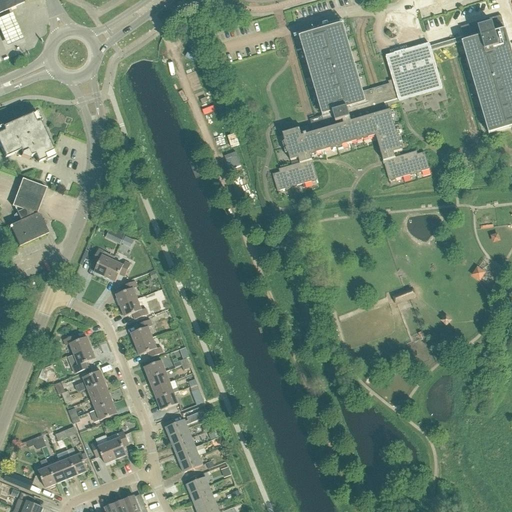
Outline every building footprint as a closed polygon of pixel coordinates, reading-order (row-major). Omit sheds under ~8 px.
[(0,0),(0,13),(24,3),(22,0),(0,0)] [(13,15),(0,20),(0,31),(7,48),(24,41),(13,15)] [(511,127),(511,58),(504,31),(505,30),(501,16),(461,28),(464,38),(430,48),(396,57),(387,60),(393,81),(390,82),(390,84),(361,93),(341,25),(301,37),(324,116),(333,113),(336,123),(343,121),(344,124),(310,134),(308,127),(283,134),(291,162),(299,159),(300,164),(278,171),(279,173),(272,175),(277,192),(317,180),(310,156),(375,136),(389,181),(429,170),(424,153),(417,155),(416,152),(395,158),(394,154),(402,151),(390,111),(386,112),(384,103),(442,86),(431,50),(464,41),(491,134),(511,127)] [(55,156),(35,114),(0,130),(0,148),(5,159),(17,154),(18,155),(18,157),(29,161),(32,152),(38,164),(55,156)] [(230,149),(238,146),(235,135),(227,137),(230,149)] [(19,248),(48,234),(40,217),(36,215),(46,189),(22,180),(12,207),(14,208),(21,222),(10,227),(19,248)] [(99,250),(93,263),(98,265),(95,273),(105,278),(113,262),(115,258),(99,250)] [(113,262),(105,278),(116,283),(119,275),(125,278),(131,265),(125,263),(123,267),(113,262)] [(477,270),(474,276),(480,280),(483,274),(477,270)] [(120,307),(138,300),(134,290),(138,288),(135,282),(122,287),(125,293),(116,296),(120,307)] [(138,300),(120,307),(125,318),(133,315),(135,320),(148,315),(146,309),(142,311),(138,300)] [(136,346),(153,339),(149,328),(153,327),(150,321),(137,326),(140,332),(131,335),(136,346)] [(74,356),(92,349),(87,338),(79,342),(77,336),(64,341),(66,347),(70,345),(74,356)] [(153,339),(136,346),(140,357),(148,353),(150,359),(163,354),(161,348),(157,350),(153,339)] [(92,349),(74,356),(69,358),(75,375),(90,369),(88,364),(96,360),(92,349)] [(149,380),(166,373),(162,362),(144,369),(149,380)] [(43,371),(39,379),(47,383),(49,377),(43,371)] [(85,383),(76,387),(78,393),(88,390),(105,383),(101,372),(84,379),(85,383)] [(166,373),(149,380),(153,390),(170,383),(166,373)] [(105,383),(88,390),(92,400),(109,394),(105,383)] [(157,401),(174,394),(170,383),(153,390),(157,401)] [(92,400),(96,411),(113,404),(109,394),(92,400)] [(174,394),(157,401),(161,412),(179,405),(174,394)] [(113,404),(96,411),(100,422),(118,415),(113,404)] [(52,410),(55,424),(69,421),(68,415),(59,417),(57,409),(52,410)] [(75,410),(69,412),(72,421),(78,418),(75,410)] [(185,421),(166,429),(169,438),(188,430),(187,426),(189,425),(202,419),(201,417),(200,413),(187,418),(188,421),(185,422),(185,421)] [(205,435),(213,431),(211,425),(203,429),(205,435)] [(173,447),(192,439),(188,430),(169,438),(173,447)] [(120,439),(109,443),(116,461),(127,456),(124,448),(129,446),(125,436),(124,433),(118,435),(120,439)] [(125,436),(129,446),(134,444),(131,433),(125,436)] [(209,442),(217,439),(214,433),(207,436),(209,442)] [(43,437),(38,439),(39,442),(42,449),(47,447),(43,437)] [(38,439),(27,443),(29,449),(36,446),(38,451),(42,449),(39,442),(38,439)] [(192,439),(173,447),(177,456),(196,448),(192,439)] [(116,461),(109,443),(99,448),(97,444),(91,446),(96,459),(102,457),(105,465),(116,461)] [(180,465),(199,457),(196,448),(177,456),(180,465)] [(68,452),(71,459),(78,476),(89,472),(81,455),(77,457),(74,449),(68,452)] [(199,457),(180,465),(184,474),(203,466),(199,457)] [(67,481),(78,476),(71,459),(60,463),(67,481)] [(49,468),(56,485),(67,481),(60,463),(49,468)] [(46,489),(56,485),(49,468),(39,472),(46,489)] [(4,479),(29,490),(33,482),(8,471),(4,479)] [(190,495),(209,487),(206,478),(187,486),(190,495)] [(194,504),(213,496),(209,487),(190,495),(194,504)] [(23,511),(42,511),(44,509),(32,504),(34,498),(22,494),(16,509),(23,511)] [(213,496),(194,504),(197,511),(199,511),(217,505),(213,496)] [(134,497),(124,501),(128,511),(146,511),(145,507),(139,509),(134,497)] [(128,511),(124,501),(115,505),(117,511),(128,511)]
